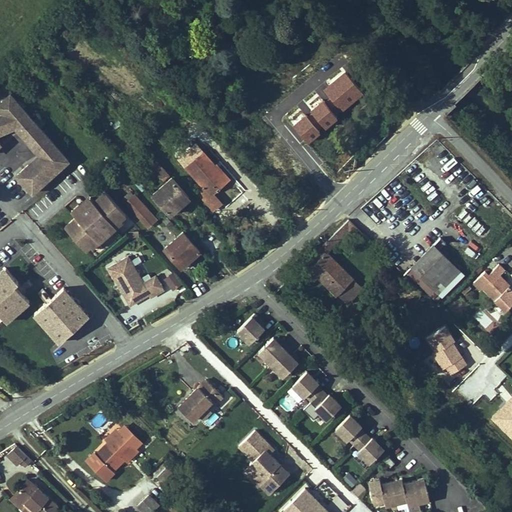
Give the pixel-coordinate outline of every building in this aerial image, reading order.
[(84,15),(93,25),(101,18),(91,8),(84,15)] [(37,68),(31,61),(20,71),(27,77),(37,68)] [(69,157),(10,90),(0,99),(0,106),(3,110),(0,111),(0,143),(1,143),(0,142),(0,131),(15,124),(39,151),(35,168),(30,161),(19,172),(34,189),(46,180),(50,162),(55,169),(69,157)] [(426,98),(420,92),(414,98),(420,104),(426,98)] [(230,175),(208,148),(190,162),(205,180),(198,186),(216,207),(226,198),(216,187),(230,175)] [(160,160),(155,154),(146,161),(151,167),(156,163),(160,160)] [(191,195),(172,171),(154,186),(173,209),(191,195)] [(309,202),(321,190),(315,183),(302,196),(309,202)] [(119,222),(129,213),(108,189),(96,199),(98,202),(93,206),(88,200),(83,205),(84,206),(77,212),(79,215),(67,225),(88,248),(93,244),(92,243),(99,237),(105,231),(107,232),(112,228),(111,227),(117,221),(119,222)] [(125,203),(123,204),(145,227),(152,221),(145,213),(147,211),(133,195),(132,196),(127,191),(120,197),(125,203)] [(93,206),(98,202),(96,199),(93,196),(88,200),(93,206)] [(77,212),(84,206),(83,205),(81,203),(74,209),(77,212)] [(364,238),(370,232),(356,217),(350,223),(355,229),(364,238)] [(115,231),(122,225),(119,222),(117,221),(111,227),(112,228),(115,231)] [(355,229),(350,223),(335,237),(341,242),(355,229)] [(107,232),(105,231),(99,237),(103,241),(110,235),(107,232)] [(201,251),(183,231),(177,237),(172,232),(167,237),(171,242),(166,247),(183,266),(201,251)] [(452,231),(448,236),(459,245),(463,241),(452,231)] [(103,241),(99,237),(92,243),(93,244),(96,247),(103,241)] [(341,242),(335,237),(310,260),(340,292),(345,288),(358,276),(333,249),(341,242)] [(473,256),(480,246),(472,240),(464,250),(473,256)] [(432,242),(412,262),(440,290),(460,270),(432,242)] [(119,261),(123,267),(115,272),(133,303),(152,292),(154,295),(166,287),(158,274),(146,281),(131,254),(119,261)] [(481,286),(485,282),(507,305),(511,299),(511,280),(502,271),(508,265),(501,258),(488,270),(484,265),(472,277),(481,286)] [(119,261),(111,266),(115,272),(123,267),(119,261)] [(32,299),(17,283),(21,280),(8,265),(0,272),(0,309),(8,319),(32,299)] [(164,278),(173,290),(183,283),(174,271),(164,278)] [(368,286),(358,276),(345,288),(354,298),(368,286)] [(28,288),(35,282),(31,277),(24,283),(28,288)] [(61,339),(90,313),(66,285),(37,311),(61,339)] [(51,293),(45,286),(40,290),(46,297),(51,293)] [(253,338),(268,324),(265,321),(261,317),(264,315),(258,309),(240,326),(253,338)] [(431,333),(438,323),(433,319),(426,329),(431,333)] [(425,337),(447,375),(468,362),(446,325),(425,337)] [(274,360),(291,343),(285,337),(283,340),(279,336),(276,333),(261,347),(274,360)] [(286,372),(301,358),(298,355),(294,351),(297,349),(291,343),(274,360),(286,372)] [(217,357),(210,364),(233,385),(240,379),(217,357)] [(325,386),(320,381),(321,379),(310,367),(295,381),(307,393),(309,391),(314,397),(325,386)] [(206,374),(180,402),(195,415),(213,395),(216,398),(223,390),(206,374)] [(329,416),(344,402),(332,390),(330,391),(325,386),(314,397),(319,402),(318,404),(329,416)] [(368,430),(363,425),(365,423),(353,411),(338,425),(350,437),(352,435),(357,440),(368,430)] [(107,439),(119,428),(115,424),(103,434),(107,439)] [(274,448),(270,444),(274,439),(259,425),(243,441),(258,455),(254,459),(269,473),(265,477),(275,487),(294,468),(274,448)] [(134,446),(119,428),(107,439),(95,449),(111,467),(122,456),(134,446)] [(372,459),(387,445),(375,434),(373,435),(368,430),(357,440),(362,446),(361,448),(372,459)] [(279,444),(274,439),(270,444),(274,448),(279,444)] [(31,460),(17,445),(8,454),(17,462),(20,459),(26,465),(31,460)] [(137,449),(134,446),(122,456),(125,460),(137,449)] [(269,473),(254,459),(248,465),(263,479),(265,477),(269,473)] [(150,473),(156,479),(167,468),(161,462),(150,473)] [(314,486),(322,478),(314,469),(306,477),(314,486)] [(349,471),(344,476),(352,486),(358,481),(349,471)] [(58,511),(55,500),(28,473),(18,484),(21,487),(16,492),(27,503),(34,511),(58,511)] [(388,497),(384,480),(382,475),(372,478),(376,499),(388,497)] [(411,501),(406,480),(405,475),(394,478),(401,505),(411,502),(411,501)] [(433,502),(427,475),(416,478),(423,504),(433,502)] [(401,505),(394,478),(384,480),(388,497),(389,501),(388,501),(390,507),(401,505)] [(423,504),(416,478),(406,480),(411,501),(411,502),(412,507),(423,504)] [(352,489),(359,495),(365,487),(359,482),(352,489)] [(21,487),(18,484),(9,492),(24,507),(27,503),(16,492),(21,487)] [(332,511),(305,485),(278,511),(332,511)] [(145,511),(156,503),(147,493),(134,505),(140,511),(145,511)]
